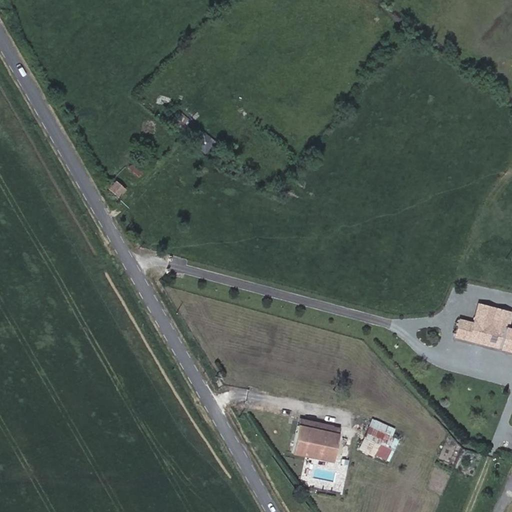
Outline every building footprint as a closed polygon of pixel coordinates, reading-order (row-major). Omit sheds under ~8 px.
[(190,143),(203,154),(214,141),(202,130),(190,143)] [(129,159),(126,171),(141,175),(145,164),(129,159)] [(124,189),(113,181),(106,190),(117,198),(124,189)] [(25,299),(39,294),(36,285),(21,291),(25,299)] [(459,314),(459,315),(455,330),(501,341),(505,323),(509,306),(479,298),(474,317),(459,314)] [(511,344),(511,343),(511,325),(510,325),(505,323),(501,341),(511,344)] [(476,353),(470,377),(493,383),(498,358),(476,353)] [(391,437),(395,427),(368,418),(357,451),(389,461),(396,439),(391,437)] [(282,445),(293,447),(297,423),(287,420),(282,445)] [(346,433),(297,423),(293,447),(340,458),(346,433)] [(340,484),(363,495),(373,475),(350,464),(340,484)]
